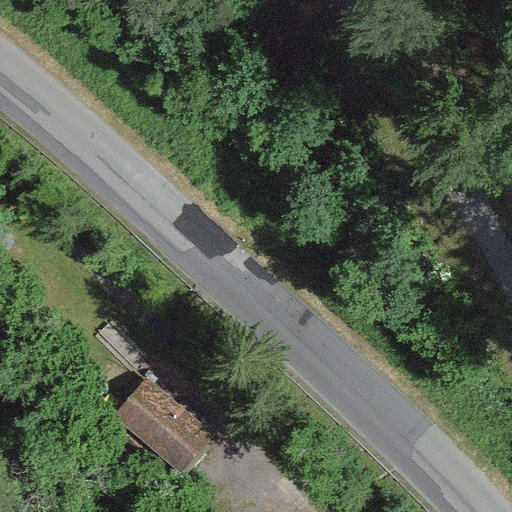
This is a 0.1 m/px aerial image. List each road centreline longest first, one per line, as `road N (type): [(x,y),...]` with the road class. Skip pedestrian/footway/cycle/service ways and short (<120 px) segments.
road 1 (tertiary): [(0,76),(466,511)]
road 2 (track): [(511,293),(350,0)]
